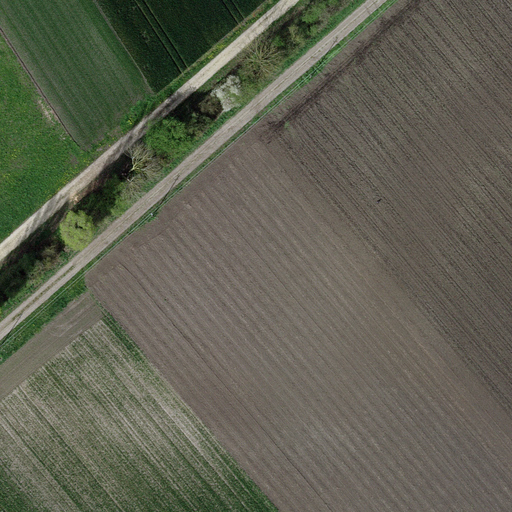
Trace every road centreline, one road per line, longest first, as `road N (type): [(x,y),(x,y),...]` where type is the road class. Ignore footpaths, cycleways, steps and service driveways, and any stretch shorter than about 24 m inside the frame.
road 1 (track): [(0,329),(376,0)]
road 2 (track): [(287,0),(0,255)]
